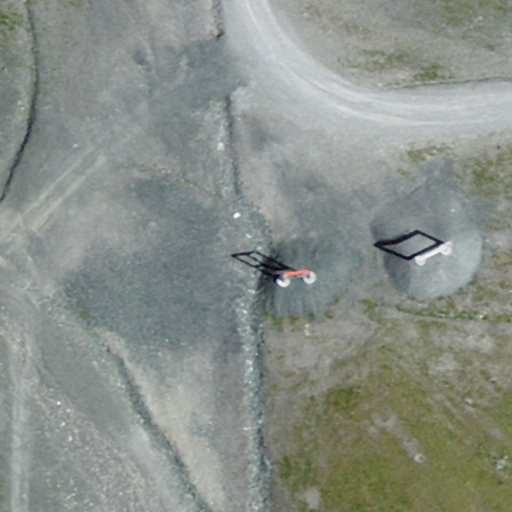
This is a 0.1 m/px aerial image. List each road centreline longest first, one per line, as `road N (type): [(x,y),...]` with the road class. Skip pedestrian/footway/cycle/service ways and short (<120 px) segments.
road 1 (track): [(258,40),(42,212),(0,271)]
road 2 (track): [(241,0),(258,40),(287,71),(340,101),(407,107),(511,96)]
